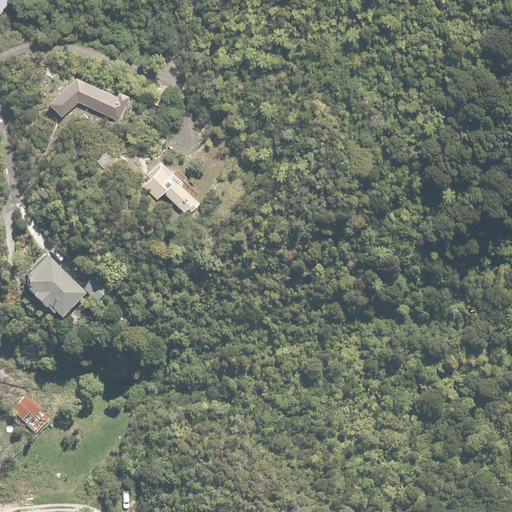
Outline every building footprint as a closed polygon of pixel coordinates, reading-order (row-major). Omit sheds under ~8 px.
[(0,0),(0,12),(12,0),(11,0),(0,0)] [(76,72),(47,97),(61,113),(78,98),(116,118),(130,93),(121,88),(117,94),(76,72)] [(106,148),(96,158),(105,166),(114,157),(106,148)] [(161,158),(140,182),(156,197),(161,191),(184,212),(188,207),(192,211),(201,202),(180,183),(184,179),(161,158)] [(67,308),(81,293),(84,291),(44,252),(25,271),(25,285),(52,312),(54,309),(60,315),(67,308)] [(92,273),(82,285),(105,304),(115,292),(92,273)] [(24,393),(10,409),(37,434),(51,418),(24,393)]
